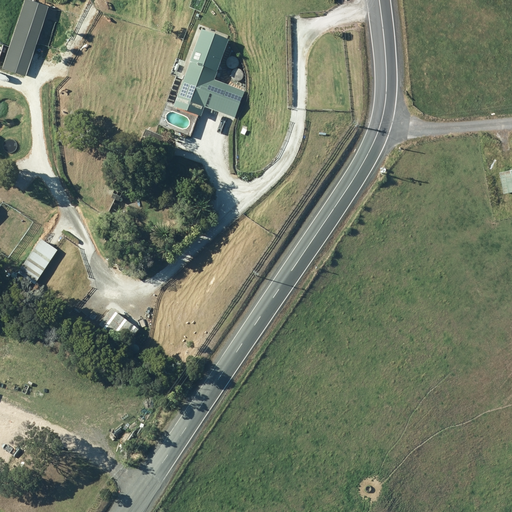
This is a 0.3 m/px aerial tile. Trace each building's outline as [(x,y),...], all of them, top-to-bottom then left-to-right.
[(47,6),(28,0),(22,0),(0,66),(25,74),(47,6)] [(212,30),(191,24),(182,52),(203,59),(212,30)] [(234,86),(177,62),(162,96),(189,107),(193,100),(223,113),(234,86)] [(511,161),(493,164),(496,188),(511,186),(511,161)] [(59,250),(41,239),(20,272),(38,283),(59,250)] [(73,282),(64,276),(53,292),(61,298),(73,282)] [(107,291),(99,286),(82,313),(90,318),(107,291)] [(141,328),(117,310),(103,329),(127,347),(141,328)]
